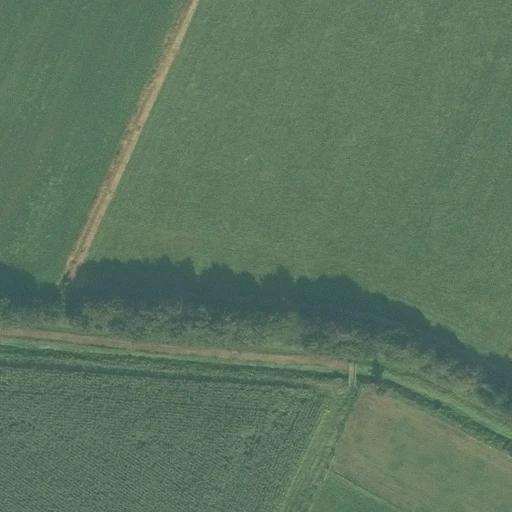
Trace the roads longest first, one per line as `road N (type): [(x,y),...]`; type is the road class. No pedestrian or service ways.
road 1 (track): [(0,325),(386,351),(511,415)]
road 2 (track): [(354,383),(292,511)]
